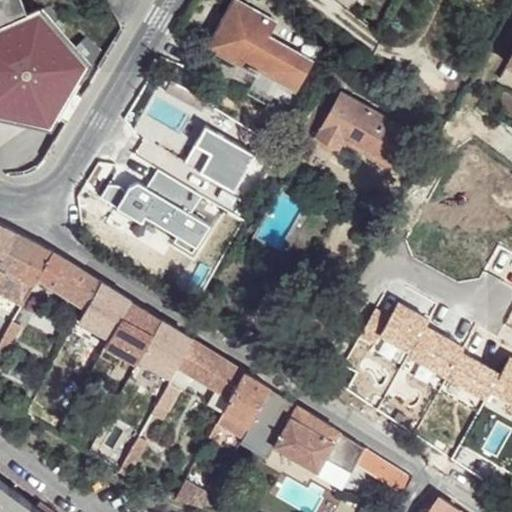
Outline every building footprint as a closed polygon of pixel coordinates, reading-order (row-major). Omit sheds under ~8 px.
[(0,115),(51,129),(57,118),(67,124),(92,82),(84,72),(90,63),(42,5),(31,12),(18,0),(5,0),(0,6),(0,115)] [(279,25),(239,1),(220,35),(227,39),(219,53),(253,71),(257,68),(301,91),(314,63),(272,38),(279,25)] [(409,131),(341,93),(318,137),(339,148),(342,141),(388,167),(409,131)] [(18,233),(0,223),(0,262),(1,263),(18,233)] [(40,245),(18,233),(1,263),(7,266),(4,271),(0,268),(0,292),(7,296),(21,274),(40,245)] [(53,251),(40,245),(21,274),(7,296),(20,303),(32,282),(34,283),(39,275),(53,251)] [(98,279),(53,251),(39,275),(85,304),(98,279)] [(113,289),(98,279),(85,304),(77,318),(94,328),(113,289)] [(150,309),(113,289),(94,328),(110,336),(106,346),(124,355),(128,348),(150,309)] [(192,338),(150,309),(128,348),(141,355),(140,357),(173,375),(174,373),(178,365),(192,338)] [(0,359),(21,323),(12,318),(0,339),(0,359)] [(244,370),(192,338),(178,365),(229,396),(244,370)] [(270,387),(244,370),(229,396),(224,406),(250,424),(263,399),(270,387)] [(278,391),(270,387),(263,399),(250,424),(239,442),(266,457),(274,444),(318,470),(328,452),(339,431),(297,404),(290,400),(278,391)] [(230,413),(223,409),(216,421),(224,425),(230,413)] [(224,425),(216,421),(208,436),(218,442),(226,427),(224,425)] [(365,448),(339,431),(328,452),(352,467),(357,460),(365,448)] [(147,440),(141,435),(121,472),(127,475),(147,440)] [(409,476),(365,448),(357,460),(400,493),(409,476)] [(45,511),(0,478),(0,511),(45,511)] [(211,492),(201,487),(192,503),(204,506),(210,495),(211,492)] [(465,511),(444,497),(434,511),(465,511)]
